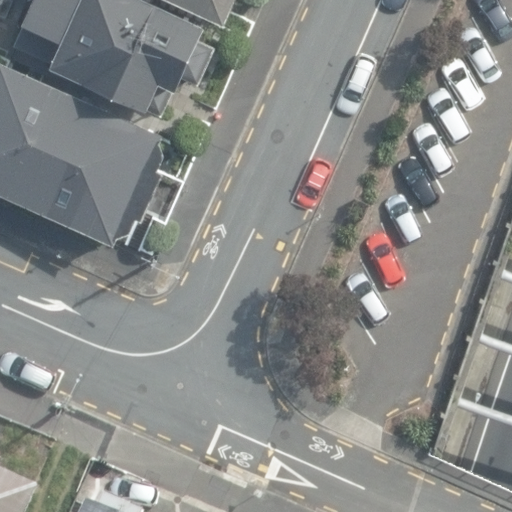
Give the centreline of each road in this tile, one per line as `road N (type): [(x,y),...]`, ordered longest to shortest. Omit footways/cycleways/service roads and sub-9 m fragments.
road 1 (residential): [(343,0),(204,320),(170,346)]
road 2 (residential): [(170,346),(216,412),(352,482)]
road 3 (residential): [(0,294),(112,342),(170,346)]
